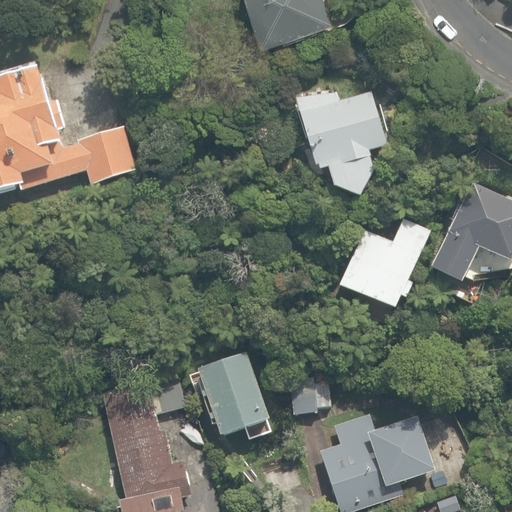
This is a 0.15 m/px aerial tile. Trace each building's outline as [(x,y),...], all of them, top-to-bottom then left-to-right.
[(248,0),(262,45),(333,22),(325,0),(248,0)] [(0,193),(22,188),(23,192),(88,173),(92,187),(139,174),(126,128),(79,141),(80,144),(63,149),(57,129),(65,127),(67,127),(59,101),(50,104),(40,69),(0,80),(0,193)] [(336,188),(361,198),(375,172),(369,152),(389,146),(372,91),(340,101),(338,93),(296,98),(317,167),(320,166),(322,172),(330,169),(336,188)] [(434,272),(463,286),(480,250),(511,265),(511,196),(506,194),(503,198),(473,184),(468,194),(463,192),(458,203),(463,205),(462,208),(457,206),(453,214),(459,217),(434,272)] [(341,287),(397,311),(403,297),(408,299),(414,285),(409,283),(432,232),(404,220),(393,244),(366,232),(341,287)] [(217,420),(223,437),(270,420),(247,354),(200,371),(207,392),(203,393),(205,399),(209,398),(215,414),(211,416),(213,422),(217,420)] [(121,502),(123,511),(185,511),(182,498),(192,495),(184,461),(173,464),(165,431),(161,432),(157,415),(186,408),(177,366),(141,375),(143,382),(103,392),(128,501),(121,502)] [(317,384),(316,377),(289,380),(294,419),(318,416),(317,409),(332,408),(329,383),(317,384)] [(321,451),(339,511),(352,511),(374,505),(376,511),(395,505),(393,498),(404,495),(401,484),(436,473),(419,418),(376,431),(370,414),(335,425),(341,445),(321,451)]
